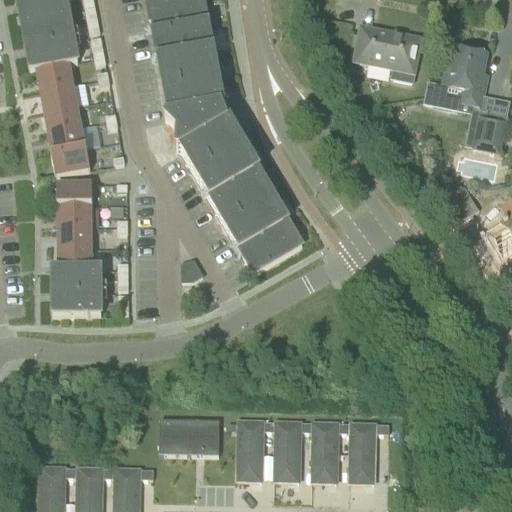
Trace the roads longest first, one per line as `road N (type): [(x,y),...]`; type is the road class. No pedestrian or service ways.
road 1 (residential): [(378,250),(276,101),(260,61),(252,0)]
road 2 (residential): [(511,451),(378,250)]
road 3 (residential): [(172,204),(127,106),(111,0)]
road 4 (residential): [(0,342),(102,346),(169,337)]
road 5 (residential): [(258,311),(172,204)]
road 6 (residential): [(258,311),(378,250)]
road 7 (residential): [(169,337),(172,204)]
